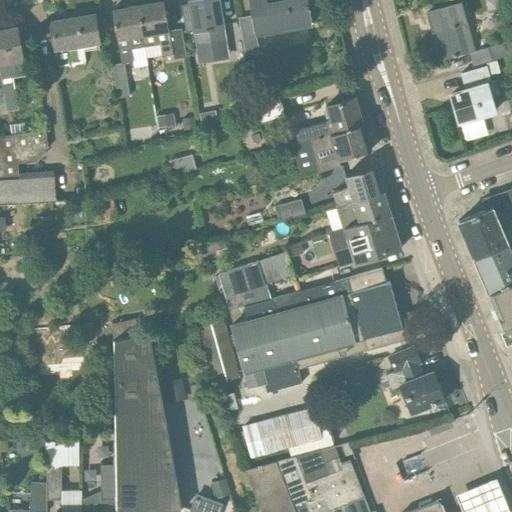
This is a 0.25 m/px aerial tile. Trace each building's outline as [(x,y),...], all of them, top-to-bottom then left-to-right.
[(197,45),(225,40),(217,0),(193,0),(190,1),(197,45)] [(289,0),(266,4),(265,0),(250,0),(253,15),(238,18),(242,37),(244,55),(259,52),(257,35),(310,25),(306,0),(289,0)] [(460,4),(458,0),(442,0),(445,8),(428,12),(430,22),(434,21),(438,36),(445,58),(475,50),(466,23),(461,3),(460,4)] [(137,5),(144,47),(160,45),(162,57),(173,55),(173,60),(186,57),(181,29),(169,32),(164,1),(137,5)] [(144,47),(137,5),(112,10),(117,40),(121,63),(133,62),(131,50),(144,47)] [(55,49),(98,41),(94,15),(63,20),(63,21),(51,23),(55,49)] [(18,27),(0,30),(0,74),(1,81),(4,97),(6,112),(18,110),(13,78),(28,76),(27,70),(26,70),(18,27)] [(511,40),(489,46),(493,60),(511,55),(511,40)] [(486,65),(486,67),(489,76),(489,77),(500,74),(497,62),(486,65)] [(451,94),(459,122),(494,112),(486,85),(491,83),(486,67),(461,74),(466,90),(451,94)] [(113,70),(117,99),(129,97),(125,68),(113,70)] [(278,96),(251,104),(256,122),(283,115),(278,96)] [(310,139),(324,134),(325,136),(364,125),(355,97),(326,106),(330,121),(296,131),(299,142),(305,141),(310,139)] [(202,126),(217,123),(215,111),(199,114),(202,126)] [(184,131),(196,128),(194,119),(182,121),(184,131)] [(161,139),(174,136),(172,122),(158,125),(161,139)] [(325,136),(324,134),(310,139),(318,168),(320,173),(341,166),(339,160),(371,150),(364,125),(325,136)] [(18,172),(18,164),(36,162),(48,148),(46,131),(0,136),(0,205),(55,202),(53,170),(18,172)] [(332,193),(336,206),(338,206),(383,190),(376,166),(346,175),(349,187),(332,193)] [(511,188),(487,197),(491,208),(497,205),(511,239),(511,188)] [(342,230),(361,224),(362,226),(377,221),(376,219),(391,214),(383,190),(338,206),(336,206),(335,207),(342,228),(342,230)] [(278,222),(305,215),(301,199),(274,206),(278,222)] [(102,202),(106,221),(117,218),(113,200),(102,202)] [(511,239),(497,205),(491,208),(459,222),(489,292),(511,282),(511,239)] [(342,228),(328,233),(339,267),(355,262),(355,263),(401,248),(391,214),(376,219),(377,221),(362,226),(361,224),(342,230),(342,228)] [(211,243),(213,252),(225,248),(223,240),(211,243)] [(294,245),(297,254),(302,252),(299,243),(294,245)] [(258,261),(266,284),(292,275),(285,252),(258,261)] [(227,296),(266,284),(258,261),(220,273),(227,296)] [(231,325),(246,373),(251,391),(265,387),(267,392),(272,391),(277,389),(302,383),(298,369),(341,357),(369,350),(387,345),(410,338),(403,314),(399,314),(390,281),(386,282),(382,268),(271,299),(242,307),(247,321),(231,325)] [(0,297),(13,297),(12,280),(0,280),(0,297)] [(511,282),(489,292),(505,331),(509,329),(511,336),(511,282)] [(242,307),(271,299),(266,284),(227,296),(231,310),(242,307)] [(215,384),(239,378),(223,317),(197,324),(215,384)] [(114,340),(134,336),(131,320),(111,324),(114,340)] [(115,464),(116,511),(134,511),(135,509),(181,509),(178,490),(149,333),(114,340),(115,430),(115,464)] [(422,376),(417,364),(421,362),(415,347),(390,357),(395,371),(386,375),(392,389),(401,385),(412,412),(444,400),(433,372),(422,376)] [(185,378),(163,383),(166,399),(189,394),(185,378)] [(333,446),(329,431),(327,425),(318,427),(313,408),(243,426),(251,455),(287,446),(291,457),(333,446)] [(39,438),(27,438),(27,450),(39,450),(39,438)] [(82,461),(81,438),(51,440),(52,462),(82,461)] [(341,446),(345,457),(352,454),(347,443),(341,446)] [(334,445),(333,446),(291,457),(277,461),(296,511),(370,511),(350,459),(341,463),(334,445)] [(296,511),(277,461),(245,470),(261,511),(296,511)] [(116,511),(115,464),(100,464),(101,498),(81,499),(81,511),(116,511)] [(62,500),(62,491),(62,466),(46,467),(46,482),(47,501),(62,500)] [(509,511),(496,478),(479,486),(457,494),(464,511),(509,511)] [(211,484),(216,499),(230,494),(225,479),(211,484)] [(10,509),(9,511),(36,511),(47,511),(47,501),(46,482),(31,481),(29,510),(10,509)] [(200,510),(198,511),(217,511),(221,504),(196,495),(192,507),(200,510)] [(443,511),(438,499),(403,511),(443,511)]
